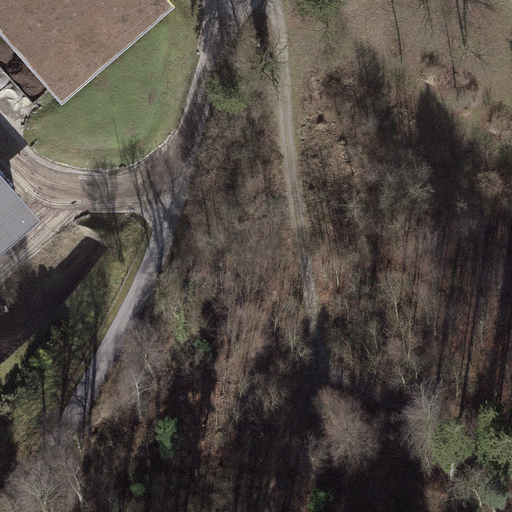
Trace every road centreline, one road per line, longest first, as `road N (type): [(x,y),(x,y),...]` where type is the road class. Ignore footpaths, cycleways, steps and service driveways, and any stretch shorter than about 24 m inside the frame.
road 1 (unclassified): [(244,0),(210,65),(157,256),(22,511)]
road 2 (track): [(274,0),(319,368)]
road 3 (track): [(319,368),(404,412),(511,450)]
road 4 (track): [(319,368),(268,511)]
